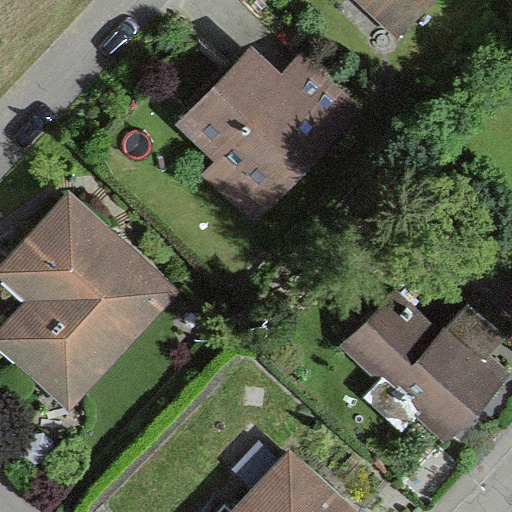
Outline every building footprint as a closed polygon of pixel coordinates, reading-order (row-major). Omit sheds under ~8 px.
[(396,0),(407,10),(416,0),(396,0)] [(263,100),(232,71),(186,120),(263,193),(344,106),(296,62),(263,100)] [(445,194),(467,177),(451,156),(429,173),(445,194)] [(97,236),(65,206),(9,266),(38,293),(2,332),(63,391),(157,291),(116,253),(115,235),(97,236)] [(393,292),(342,346),(439,438),(499,372),(474,347),(491,329),(463,303),(436,332),(393,292)] [(346,511),(285,454),(231,511),(228,511),(219,503),(211,511),(346,511)]
